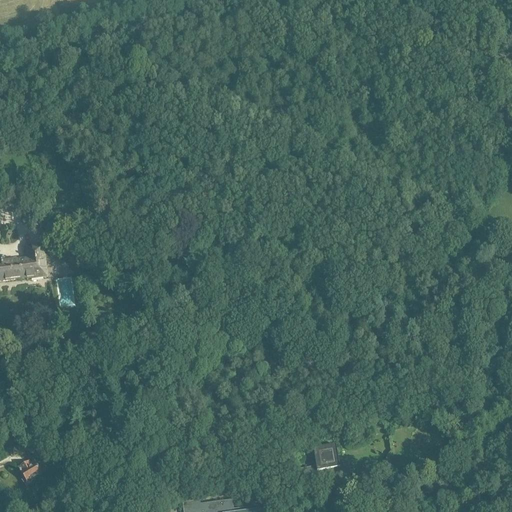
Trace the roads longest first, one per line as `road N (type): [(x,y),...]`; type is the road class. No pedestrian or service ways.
road 1 (track): [(511,167),(432,273),(368,305),(234,342),(196,372),(142,436),(138,466),(152,496)]
road 2 (track): [(511,324),(229,431),(183,462),(146,511)]
road 3 (unclassified): [(0,60),(211,0)]
road 4 (track): [(189,492),(358,483),(345,511)]
road 5 (track): [(358,483),(425,466),(511,417)]
